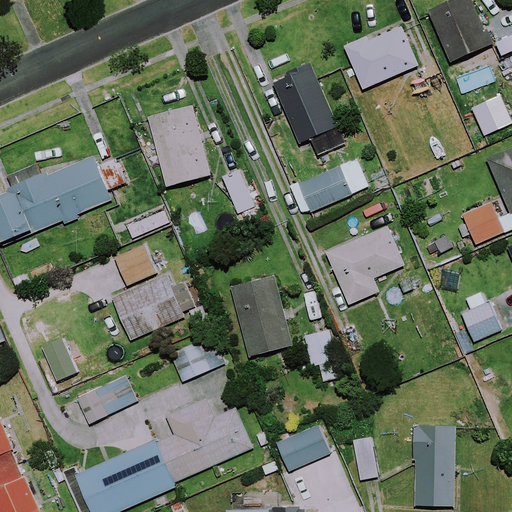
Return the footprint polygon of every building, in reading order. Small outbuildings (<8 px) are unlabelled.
[(488,47),(468,0),(456,0),(428,12),(450,63),(488,47)] [(418,67),(401,28),(348,50),(364,89),(418,67)] [(337,128),(311,67),(272,84),(298,144),(337,128)] [(426,78),(412,84),(424,109),(438,103),(426,78)] [(511,124),(511,121),(501,96),(473,109),(485,137),(511,124)] [(211,176),(193,107),(148,119),(166,188),(211,176)] [(511,213),(511,148),(487,159),(510,214),(511,213)] [(0,199),(0,228),(6,245),(114,204),(108,189),(126,183),(117,158),(98,165),(93,155),(10,186),(13,195),(0,199)] [(370,188),(358,159),(290,187),(302,216),(370,188)] [(262,206),(250,168),(224,176),(236,214),(262,206)] [(490,204),(462,215),(465,224),(459,226),(467,248),(502,235),(490,204)] [(170,224),(165,212),(127,228),(132,241),(170,224)] [(405,266),(390,228),(329,251),(349,305),(380,293),(375,278),(405,266)] [(162,283),(146,243),(117,255),(131,289),(114,296),(133,340),(197,314),(181,275),(162,283)] [(292,347),(275,276),(233,286),(254,371),(279,365),(276,351),(292,347)] [(500,331),(482,292),(466,299),(472,311),(462,315),(475,343),(500,331)] [(342,378),(331,331),(306,337),(313,368),(320,367),(324,383),(342,378)] [(226,364),(215,337),(173,355),(184,382),(226,364)] [(114,383),(79,398),(91,425),(126,409),(114,383)] [(159,440),(178,482),(255,448),(238,408),(214,419),(205,399),(165,417),(172,434),(159,440)] [(0,459),(13,454),(0,420),(0,459)] [(330,454),(318,426),(275,445),(287,473),(330,454)] [(454,428),(416,427),(414,506),(452,507),(454,428)] [(378,477),(372,438),(352,441),(359,480),(378,477)] [(178,482),(159,440),(77,476),(92,511),(118,511),(179,485),(178,482)] [(22,478),(0,486),(0,511),(41,511),(27,476),(22,478)]
